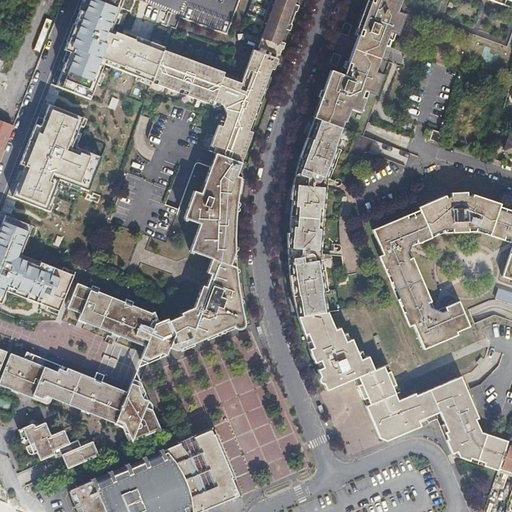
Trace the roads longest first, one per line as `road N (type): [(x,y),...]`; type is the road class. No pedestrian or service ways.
road 1 (residential): [(328,0),(267,164),(259,255),(266,319),(332,479)]
road 2 (residential): [(0,181),(71,0)]
road 3 (residential): [(458,511),(435,456),(414,445),(332,479)]
